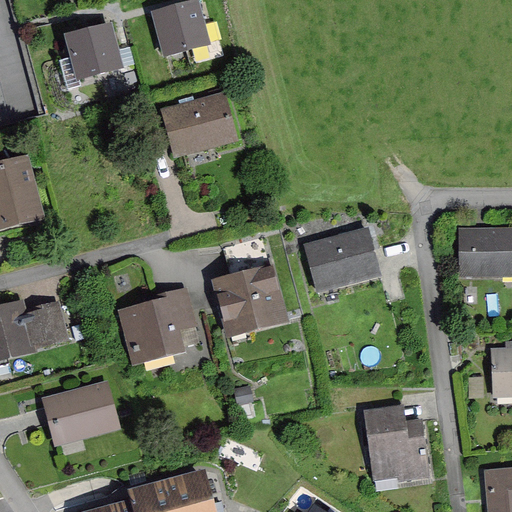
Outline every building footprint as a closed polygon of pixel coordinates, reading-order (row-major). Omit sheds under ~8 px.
[(33,0),(14,0),(19,17),(37,13),(33,0)] [(197,6),(149,19),(160,60),(209,47),(197,6)] [(110,30),(63,43),(75,86),(122,72),(110,30)] [(42,32),(26,36),(47,109),(63,104),(42,32)] [(224,99),(161,114),(173,162),(236,146),(224,99)] [(26,161),(0,167),(0,233),(44,222),(26,161)] [(511,229),(461,231),(463,279),(511,277),(511,229)] [(361,234),(303,251),(317,302),(376,285),(361,234)] [(273,269),(213,284),(227,339),(286,324),(273,269)] [(186,292),(115,310),(130,367),(201,349),(186,292)] [(15,303),(0,306),(0,361),(72,344),(63,305),(18,316),(15,303)] [(511,348),(492,349),(493,396),(511,394),(511,348)] [(105,383),(42,399),(55,448),(118,432),(105,383)] [(400,404),(361,411),(374,486),(429,476),(420,422),(404,425),(400,404)] [(213,511),(203,470),(126,489),(129,503),(91,511),(213,511)] [(511,511),(511,470),(485,474),(488,511),(511,511)]
